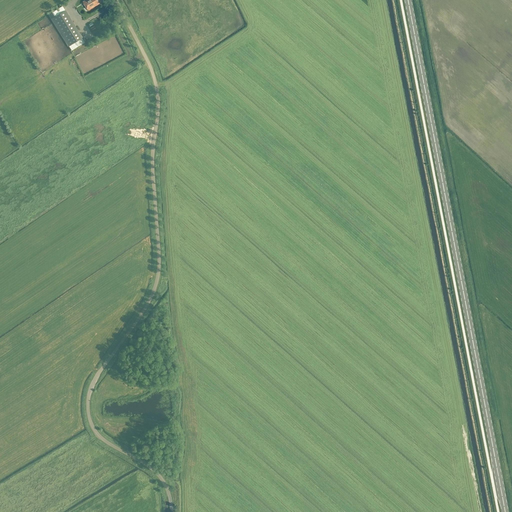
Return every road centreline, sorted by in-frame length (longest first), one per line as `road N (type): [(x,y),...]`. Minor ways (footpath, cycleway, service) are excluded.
road 1 (unclassified): [(171,511),(160,476),(100,437),(88,411),(90,387),(147,305),(159,266),(152,163),(158,99),(115,0)]
road 2 (secondary): [(504,511),(406,0)]
